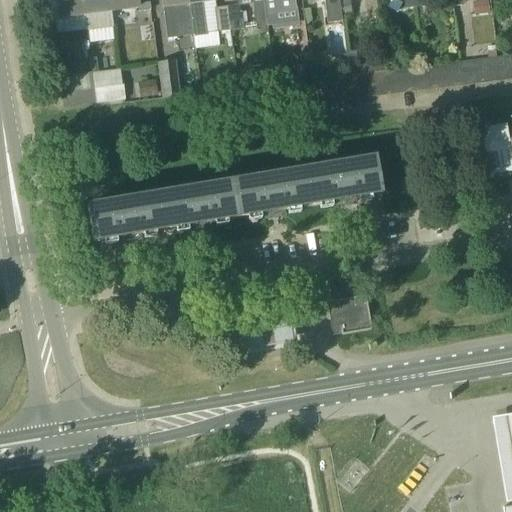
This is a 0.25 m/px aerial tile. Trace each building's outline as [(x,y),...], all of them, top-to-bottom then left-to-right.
[(54,0),(57,17),(84,13),(82,0),(54,0)] [(82,0),(84,13),(87,32),(113,28),(112,26),(113,26),(109,0),(82,0)] [(109,0),(113,26),(126,24),(124,8),(138,6),(139,11),(150,10),(148,0),(109,0)] [(162,8),(164,22),(163,22),(165,39),(176,37),(176,36),(193,34),(188,0),(160,0),(162,8)] [(188,0),(193,34),(193,36),(206,34),(202,3),(216,1),(216,0),(188,0)] [(252,0),(254,12),(255,12),(257,28),(267,27),(263,0),(252,0)] [(263,0),(267,27),(277,25),(275,9),(276,9),(274,0),(263,0)] [(345,0),(339,1),(341,17),(351,16),(348,0),(345,0)] [(403,0),(405,9),(415,7),(413,0),(403,0)] [(227,7),(230,31),(242,29),(239,5),(227,7)] [(230,31),(227,7),(214,8),(217,32),(230,31)] [(511,56),(503,58),(506,81),(511,80),(511,56)] [(96,103),(120,100),(116,70),(97,73),(95,58),(90,59),(93,90),(94,90),(96,103)] [(506,81),(503,58),(491,59),(494,82),(506,81)] [(491,59),(480,61),(482,84),(494,82),(491,59)] [(482,84),(480,61),(468,62),(471,85),(482,84)] [(162,100),(179,98),(175,62),(157,65),(162,100)] [(468,62),(456,64),(459,87),(471,85),(468,62)] [(459,87),(456,64),(444,65),(447,88),(459,87)] [(444,65),(432,67),(436,90),(447,88),(444,65)] [(432,67),(421,68),(424,91),(436,90),(432,67)] [(239,91),(274,87),(272,68),(236,72),(239,91)] [(424,91),(421,68),(409,70),(412,93),(424,91)] [(409,70),(397,71),(400,94),(412,93),(409,70)] [(400,94),(397,71),(386,73),(388,96),(400,94)] [(386,73),(374,74),(377,97),(388,96),(386,73)] [(365,99),(377,97),(374,74),(362,76),(365,99)] [(350,77),(353,100),(365,99),(362,76),(350,77)] [(353,100),(350,77),(339,79),(341,102),(353,100)] [(339,79),(327,80),(330,103),(341,102),(339,79)] [(330,103),(327,80),(315,82),(318,105),(330,103)] [(94,90),(93,90),(63,94),(61,94),(63,107),(96,103),(94,90)] [(511,137),(509,138),(506,124),(474,129),(482,177),(511,172),(511,137)] [(56,138),(57,148),(81,144),(79,134),(56,138)] [(375,158),(303,170),(309,207),(381,195),(375,158)] [(303,170),(231,182),(237,219),(309,207),(303,170)] [(159,194),(165,231),(237,219),(231,182),(159,194)] [(93,243),(165,231),(159,194),(87,206),(93,243)] [(362,304),(326,310),(332,344),(370,337),(362,304)] [(290,320),(240,329),(246,359),(297,353),(290,320)] [(511,406),(492,409),(507,497),(511,496),(511,406)]
